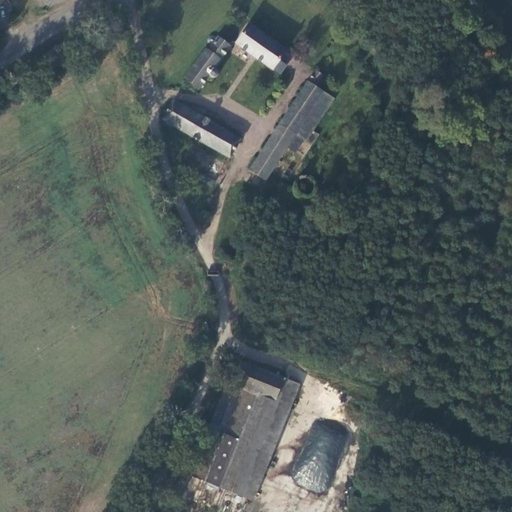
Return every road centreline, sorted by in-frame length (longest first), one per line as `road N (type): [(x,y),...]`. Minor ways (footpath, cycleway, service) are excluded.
road 1 (track): [(126,0),(160,151),(220,293),(224,330),(146,511)]
road 2 (unknown): [(205,258),(226,186),(258,135),(195,104),(151,111)]
road 3 (tertiary): [(0,64),(102,0)]
